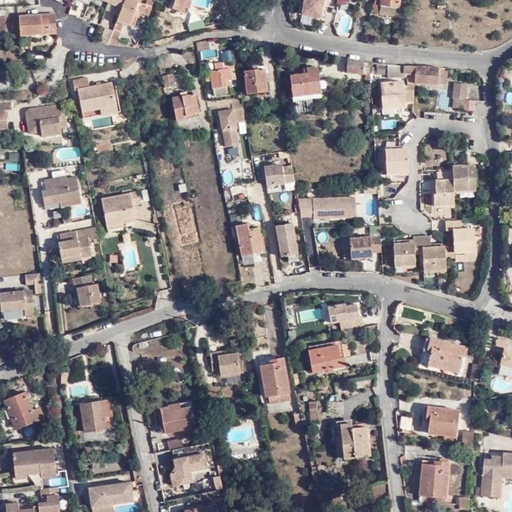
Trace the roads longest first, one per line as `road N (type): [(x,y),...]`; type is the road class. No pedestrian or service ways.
road 1 (unclassified): [(489,61),(496,264),(482,303),(471,309),(386,285),(310,281),(179,310),(0,377)]
road 2 (unclassified): [(272,34),(232,33),(147,54),(111,49),(83,45),(63,9),(49,3)]
road 3 (unclassified): [(489,61),(343,49),(272,34)]
